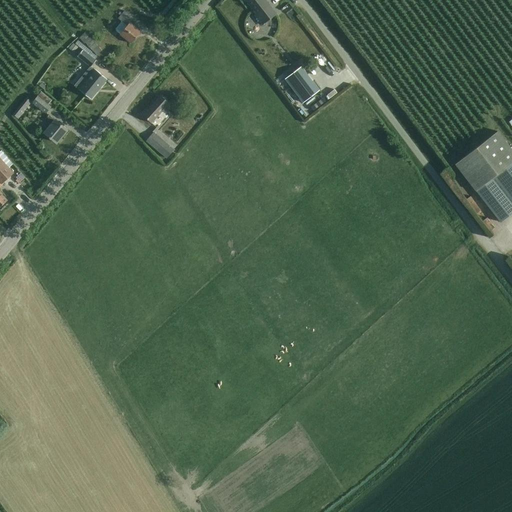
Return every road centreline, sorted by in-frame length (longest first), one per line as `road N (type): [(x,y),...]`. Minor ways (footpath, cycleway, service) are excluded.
road 1 (unclassified): [(511,282),(301,0)]
road 2 (tertiary): [(0,254),(208,0)]
